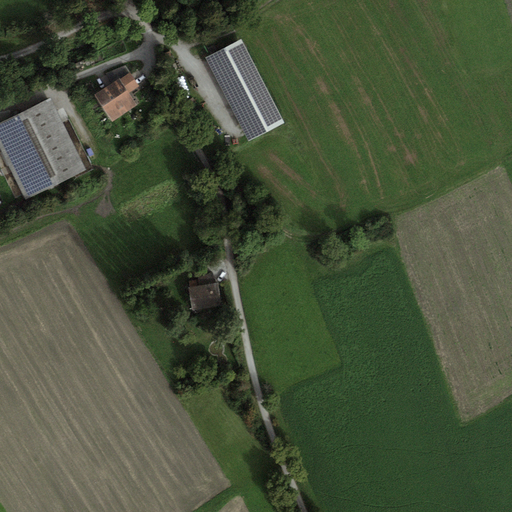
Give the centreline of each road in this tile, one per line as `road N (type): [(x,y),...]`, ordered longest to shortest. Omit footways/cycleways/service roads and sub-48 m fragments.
road 1 (track): [(302,511),(246,355),(224,215),(134,0)]
road 2 (track): [(154,47),(0,107)]
road 3 (track): [(139,11),(102,16),(0,61)]
